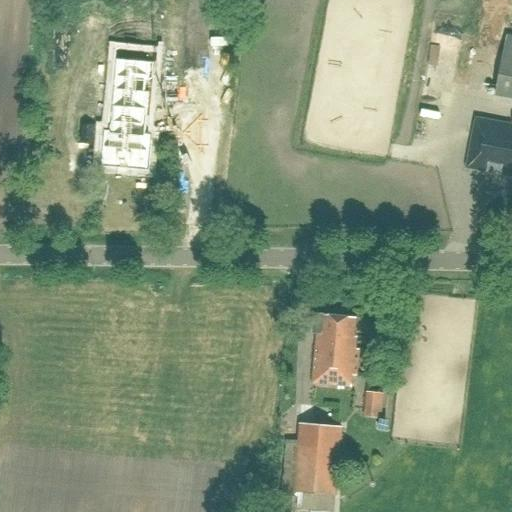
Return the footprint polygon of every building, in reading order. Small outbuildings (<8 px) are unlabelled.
[(427,25),(430,41),(452,38),(449,22),(427,25)] [(511,97),(511,36),(507,36),(495,95),(511,97)] [(112,107),(147,110),(149,92),(144,92),(145,82),(152,79),(154,56),(116,53),(112,107)] [(190,90),(212,91),(213,58),(191,57),(190,90)] [(208,126),(209,103),(186,103),(186,126),(208,126)] [(145,133),(147,110),(112,107),(110,130),(103,129),(100,165),(148,169),(151,133),(145,133)] [(511,125),(475,119),(466,168),(511,177),(511,125)] [(92,145),(94,125),(80,124),(79,144),(92,145)] [(357,374),(359,350),(352,350),(355,317),(314,314),(312,333),(316,333),(312,382),(350,385),(351,373),(357,374)] [(381,419),(383,393),(366,392),(364,418),(381,419)] [(298,443),(286,442),(278,511),(291,511),(294,491),(303,492),(301,508),(332,510),(339,427),(300,424),(298,443)]
